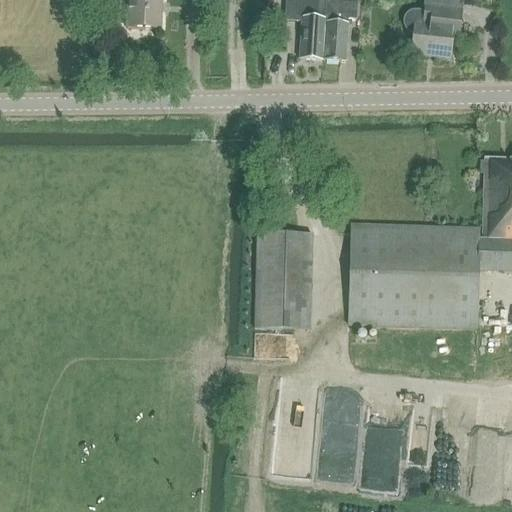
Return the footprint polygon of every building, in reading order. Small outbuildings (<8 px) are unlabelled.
[(160,32),(162,0),(128,0),(127,30),(160,32)] [(321,0),(321,1),(304,0),(286,0),(285,23),(301,24),(298,61),(323,63),(325,0),(321,0)] [(325,0),(323,63),(347,64),(349,25),(348,25),(349,22),(357,23),(358,3),(332,1),(332,0),(325,0)] [(405,23),(404,26),(404,31),(406,35),(409,38),(413,39),(411,56),(449,60),(451,41),(457,42),(460,13),(461,0),(427,0),(427,7),(425,7),(423,18),(416,17),(412,18),(408,19),(405,23)] [(511,161),(484,161),(482,242),(511,242),(511,161)] [(511,242),(482,242),(479,242),(480,230),(350,226),(347,329),(477,332),(479,275),(511,275),(511,242)] [(310,334),(313,237),(257,235),(254,332),(310,334)]
